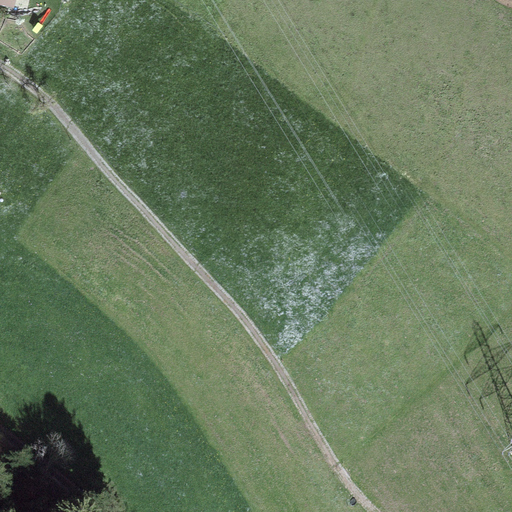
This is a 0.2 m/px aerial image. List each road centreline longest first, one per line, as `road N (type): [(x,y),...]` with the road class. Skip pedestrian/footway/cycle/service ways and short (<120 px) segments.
road 1 (track): [(374,511),(231,303),(52,103),(0,64)]
road 2 (track): [(103,511),(0,430)]
